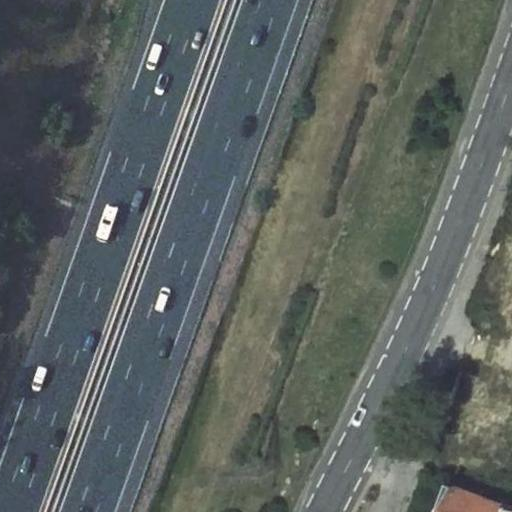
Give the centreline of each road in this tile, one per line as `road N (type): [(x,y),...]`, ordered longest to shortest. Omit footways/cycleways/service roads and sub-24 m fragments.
road 1 (motorway): [(88,511),(269,0)]
road 2 (motorway): [(191,0),(11,511)]
road 3 (secondary): [(454,238),(326,511)]
road 4 (unclassified): [(388,511),(454,238)]
road 5 (secondary): [(511,94),(454,238)]
